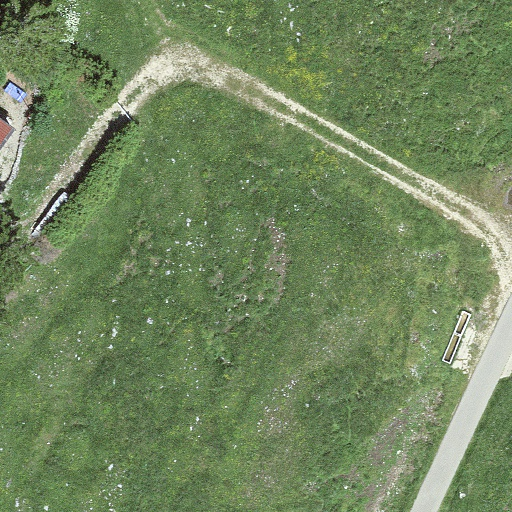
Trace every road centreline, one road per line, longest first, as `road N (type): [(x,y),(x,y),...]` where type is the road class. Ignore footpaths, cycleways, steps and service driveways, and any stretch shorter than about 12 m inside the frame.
road 1 (track): [(511,250),(371,158),(185,66),(41,238)]
road 2 (track): [(426,511),(511,327)]
